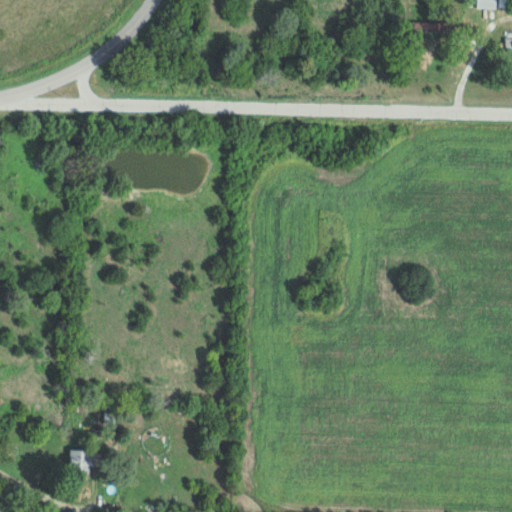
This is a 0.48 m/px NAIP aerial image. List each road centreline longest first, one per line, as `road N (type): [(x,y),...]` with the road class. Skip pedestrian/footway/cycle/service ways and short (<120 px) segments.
road 1 (residential): [(0,104),(511,112)]
road 2 (tertiary): [(150,0),(87,64),(0,97)]
